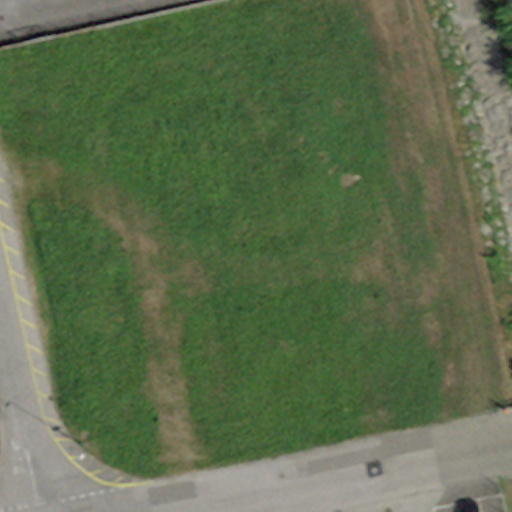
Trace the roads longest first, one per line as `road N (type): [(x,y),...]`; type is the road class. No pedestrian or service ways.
road 1 (residential): [(511,449),(183,511)]
road 2 (residential): [(40,511),(0,331)]
